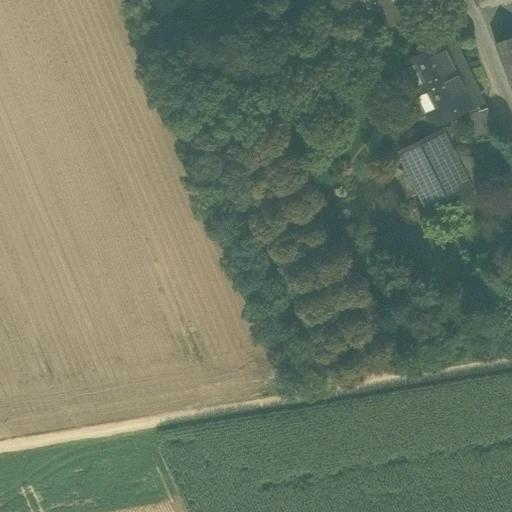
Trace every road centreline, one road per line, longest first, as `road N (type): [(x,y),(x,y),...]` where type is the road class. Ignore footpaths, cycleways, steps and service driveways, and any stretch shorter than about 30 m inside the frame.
road 1 (track): [(511,364),(0,448)]
road 2 (unclassified): [(511,120),(462,0)]
